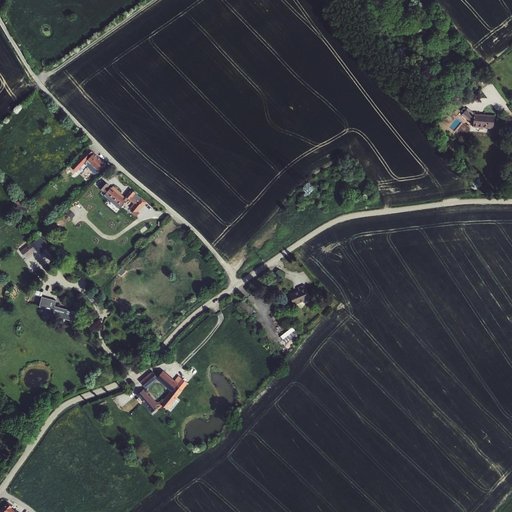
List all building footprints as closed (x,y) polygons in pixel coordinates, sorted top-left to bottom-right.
[(493,128),(494,115),(474,114),(474,113),(473,113),(467,108),(461,115),(467,120),(468,119),(470,120),(473,120),(473,127),(493,128)] [(87,160),(98,171),(105,163),(103,162),(104,162),(102,160),(102,161),(99,158),(100,158),(98,156),(98,157),(96,155),(95,153),(94,153),(93,152),(89,148),(71,167),(76,172),(84,164),(84,163),(87,160)] [(84,163),(84,164),(95,174),(98,171),(87,160),(84,163)] [(125,197),(121,193),(113,186),(112,187),(111,187),(108,189),(107,188),(109,185),(103,180),(98,187),(105,193),(105,194),(111,199),(112,198),(121,206),(125,200),(124,199),(125,197)] [(131,189),(125,197),(124,199),(125,200),(126,202),(128,199),(133,203),(130,208),(133,210),(132,213),(137,216),(139,213),(138,212),(142,207),(143,207),(147,202),(141,197),(137,201),(137,200),(134,198),(137,194),(131,189)] [(28,210),(25,203),(21,205),(17,207),(19,213),(28,210)] [(75,215),(69,209),(65,213),(72,219),(75,215)] [(33,235),(36,233),(31,225),(28,227),(33,235)] [(40,236),(31,243),(36,250),(39,254),(50,246),(44,239),(43,239),(40,236)] [(31,243),(30,243),(20,251),(26,258),(36,250),(31,243)] [(299,290),(289,294),(294,305),(310,299),(304,285),(298,287),(299,290)] [(45,313),(48,314),(52,315),(51,319),(63,322),(64,319),(75,322),(77,312),(55,306),(56,300),(41,296),(41,297),(39,307),(46,308),(45,313)] [(245,298),(239,304),(249,315),(255,310),(245,298)] [(292,327),(280,336),(282,339),(295,330),(292,327)] [(286,343),(293,337),(291,334),(283,339),(286,343)] [(150,373),(140,382),(146,389),(157,380),(158,381),(159,381),(170,391),(164,399),(162,398),(160,402),(157,402),(151,395),(150,396),(143,389),(137,395),(139,397),(138,398),(136,399),(141,404),(142,403),(143,402),(153,412),(157,409),(161,405),(163,406),(167,409),(182,391),(188,383),(179,375),(175,380),(163,370),(157,377),(153,372),(150,373)] [(143,402),(142,403),(151,413),(153,412),(143,402)] [(17,511),(11,508),(12,507),(8,503),(0,511),(17,511)] [(11,508),(17,511),(27,511),(28,511),(15,503),(12,507),(11,508)]
